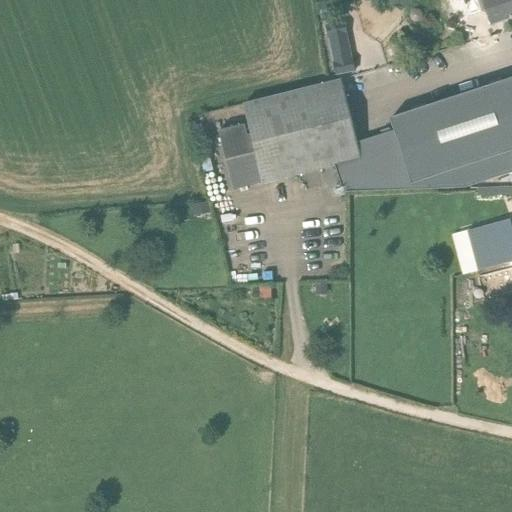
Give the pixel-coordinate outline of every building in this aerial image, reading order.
[(511,0),(444,0),(446,6),(455,3),(465,34),(486,27),(485,25),(491,23),(491,25),(511,18),(511,0)] [(325,26),(328,38),(335,75),(354,71),(347,34),(344,22),(325,26)] [(394,131),(357,143),(342,80),(243,105),(250,136),(247,137),(245,126),(219,131),(225,161),(255,155),(262,184),(335,167),(344,193),(466,188),(511,172),(511,153),(511,150),(511,149),(511,78),(390,119),(394,131)] [(511,186),(477,188),(478,197),(511,195),(511,186)] [(511,230),(509,218),(466,229),(471,251),(477,272),(511,262),(511,230)] [(511,290),(511,264),(474,275),(481,299),(511,290)]
